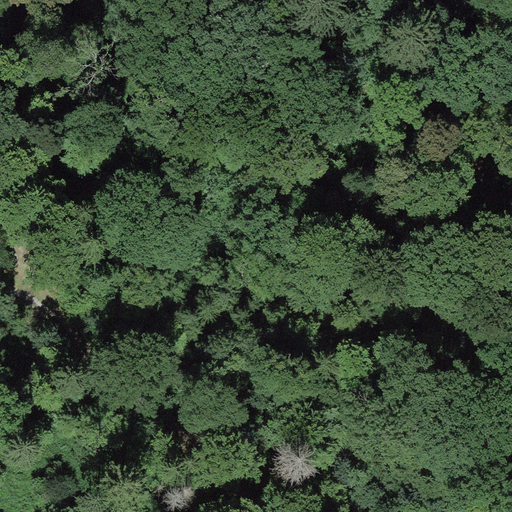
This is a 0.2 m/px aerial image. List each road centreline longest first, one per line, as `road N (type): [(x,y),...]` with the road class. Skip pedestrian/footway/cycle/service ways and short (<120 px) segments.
road 1 (track): [(0,199),(26,298),(162,443),(259,511)]
road 2 (track): [(511,131),(487,0)]
